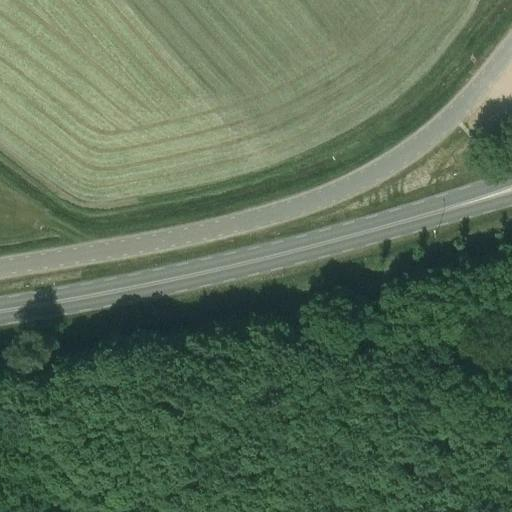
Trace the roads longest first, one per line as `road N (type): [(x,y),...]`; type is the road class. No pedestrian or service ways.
road 1 (unclassified): [(0,269),(222,227),(320,198),(395,161),(452,114),(511,44)]
road 2 (secondary): [(0,315),(399,224)]
road 3 (secondary): [(511,177),(399,224)]
